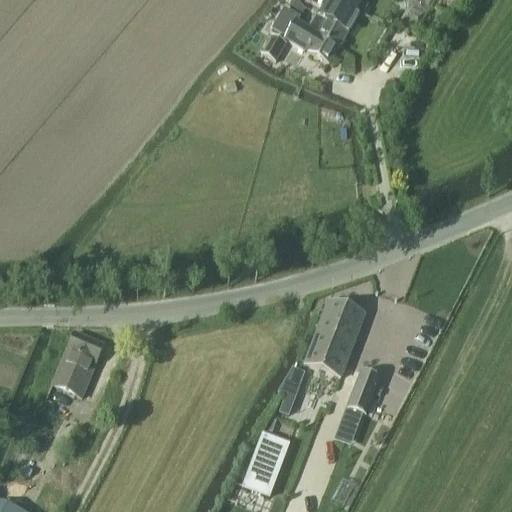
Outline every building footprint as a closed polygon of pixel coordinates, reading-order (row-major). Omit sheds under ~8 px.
[(316,17),(308,30),(319,37),(317,39),(337,51),(367,0),(327,0),(317,18),(316,17)] [(284,42),(328,68),(337,51),(317,39),(319,37),(308,30),(307,31),(296,24),(298,20),(284,12),(272,32),(285,40),(284,42)] [(285,47),(271,39),(261,56),(275,64),(285,47)] [(340,381),(364,317),(328,304),(304,368),(340,381)] [(81,401),(103,349),(74,336),(51,388),(81,401)] [(345,412),(333,444),(350,450),(362,417),(365,418),(379,382),(360,375),(346,412),(345,412)] [(262,438),(242,490),(269,500),(288,447),(262,438)] [(0,511),(16,511),(0,503),(0,511)]
